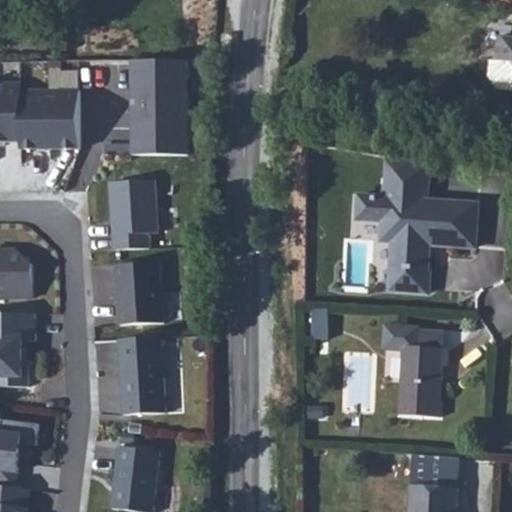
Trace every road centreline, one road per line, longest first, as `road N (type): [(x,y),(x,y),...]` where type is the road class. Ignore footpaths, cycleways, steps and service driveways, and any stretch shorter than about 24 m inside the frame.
road 1 (residential): [(257,0),(247,97),(248,511)]
road 2 (residential): [(0,211),(60,222),(73,243),(81,401),(68,511)]
